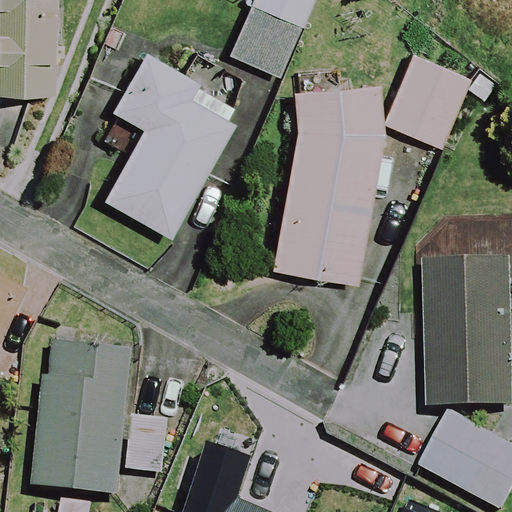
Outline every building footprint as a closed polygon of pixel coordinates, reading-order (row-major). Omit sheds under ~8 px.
[(60,0),(0,0),(0,100),(53,105),(60,0)] [(299,28),(305,31),(318,0),(241,0),(241,2),(249,5),(299,28)] [(299,28),(249,5),(225,59),(275,82),(299,28)] [(466,78),(406,60),(386,130),(445,147),(466,78)] [(243,122),(144,63),(115,112),(143,129),(101,199),(172,241),(243,122)] [(360,285),(372,195),(390,197),(394,166),(376,164),(385,97),(298,85),(273,273),(360,285)] [(18,128),(0,121),(0,161),(5,164),(18,128)] [(511,319),(510,260),(420,263),(424,407),(511,403),(511,319)] [(0,358),(34,284),(0,268),(0,358)] [(134,351),(42,346),(33,492),(119,497),(120,471),(163,473),(166,421),(130,419),(134,351)] [(501,511),(511,490),(511,453),(442,419),(417,472),(501,511)] [(340,511),(341,490),(248,489),(247,511),(340,511)]
